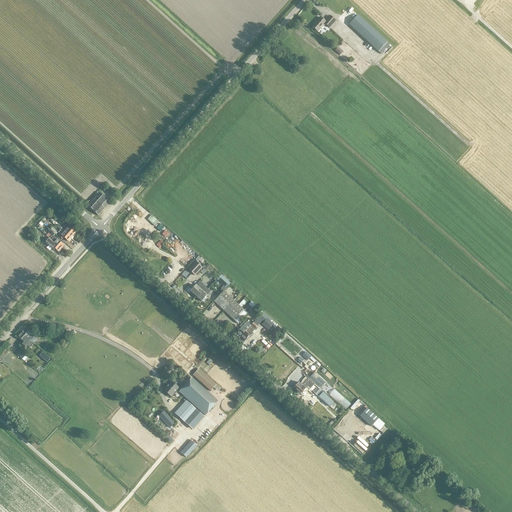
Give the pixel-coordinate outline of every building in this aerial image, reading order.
[(381,54),(386,48),(388,50),(391,47),(389,45),(358,16),(349,25),(381,54)] [(317,33),(325,24),(329,28),(335,21),(330,17),(325,22),(320,17),(311,27),(317,33)] [(100,194),(94,200),(88,207),(98,216),(104,209),(103,208),(108,202),(100,194)] [(64,227),(67,230),(74,235),(76,232),(67,224),(64,227)] [(58,225),(57,226),(71,239),(74,235),(67,230),(65,231),(58,225)] [(71,239),(57,226),(57,227),(60,230),(58,233),(52,228),(50,230),(56,235),(58,233),(61,236),(60,237),(62,239),(64,238),(68,242),(71,239)] [(54,237),(53,237),(55,235),(56,235),(50,230),(48,233),(52,236),(49,238),(61,249),(64,246),(57,240),(57,239),(54,237)] [(61,249),(49,238),(45,243),(54,251),(55,249),(58,252),(61,249)] [(196,262),(188,270),(195,276),(202,268),(196,262)] [(228,282),(221,275),(217,280),(224,286),(228,282)] [(200,282),(196,285),(190,292),(202,302),(211,292),(200,282)] [(234,320),(243,310),(232,299),(235,296),(229,290),(225,293),(224,292),(214,302),(234,320)] [(248,314),(244,311),(234,321),(238,324),(248,314)] [(262,325),(268,331),(274,325),(267,320),(262,325)] [(237,334),(241,338),(246,332),(251,326),(247,322),(243,326),(242,325),(240,327),(242,328),(237,334)] [(246,332),(241,338),(245,341),(258,327),(259,325),(255,322),(254,323),(251,326),(246,332)] [(22,326),(16,334),(19,336),(25,328),(22,326)] [(25,329),(22,333),(30,341),(34,337),(25,329)] [(35,345),(30,341),(22,333),(18,337),(27,345),(28,343),(32,347),(35,345)] [(20,349),(16,354),(21,359),(25,354),(20,349)] [(47,363),(50,359),(42,353),(39,357),(47,363)] [(41,374),(44,369),(41,366),(40,365),(36,370),(41,374)] [(210,391),(216,385),(199,370),(194,376),(210,391)] [(326,383),(314,373),(310,377),(310,378),(321,388),(326,383)] [(294,388),(297,391),(310,377),(307,375),(302,381),(300,384),(299,383),(294,388)] [(308,387),(310,384),(313,387),(314,385),(311,381),(310,380),(308,379),(310,377),(297,391),(301,394),(303,395),(304,395),(305,394),(305,392),(304,391),(306,388),(308,390),(309,388),(308,387)] [(174,380),(172,383),(171,383),(164,391),(171,397),(173,395),(174,395),(177,392),(176,392),(177,390),(205,415),(218,402),(192,379),(184,387),(182,385),(178,389),(175,386),(177,384),(174,380)] [(323,401),(330,407),(333,409),(336,405),(334,403),(330,399),(325,394),(318,388),(314,393),(320,399),(323,401)] [(196,410),(186,401),(175,414),(184,422),(196,410)] [(367,409),(360,416),(372,427),(378,419),(367,409)] [(172,425),(175,423),(166,413),(164,416),(166,419),(165,421),(168,425),(170,423),(172,425)] [(174,441),(167,436),(165,439),(171,444),(174,441)] [(197,447),(191,441),(181,452),(187,458),(197,447)]
